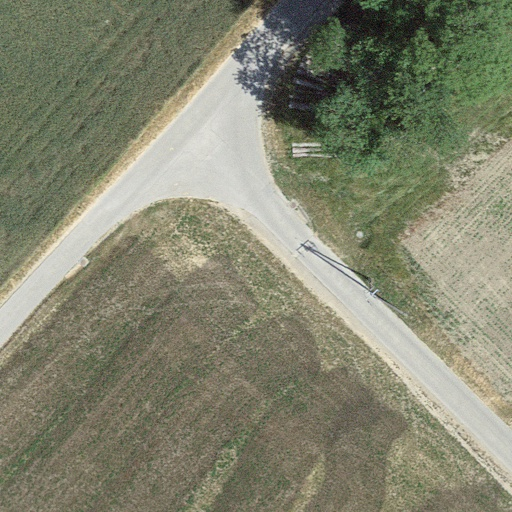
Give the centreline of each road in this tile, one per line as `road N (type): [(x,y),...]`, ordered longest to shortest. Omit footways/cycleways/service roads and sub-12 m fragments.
road 1 (track): [(511,462),(188,146)]
road 2 (track): [(0,331),(188,146)]
road 3 (track): [(188,146),(336,0)]
